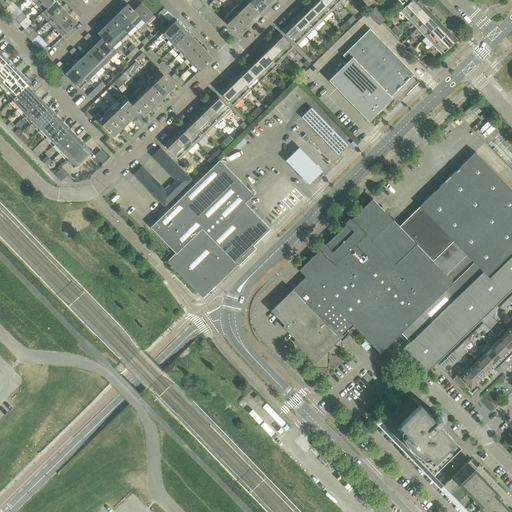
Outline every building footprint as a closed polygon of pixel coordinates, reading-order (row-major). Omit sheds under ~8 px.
[(44,11),(55,0),(39,0),(36,4),(44,11)] [(48,21),(63,7),(56,0),(55,0),(44,11),(41,14),(48,21)] [(260,12),(247,0),(242,0),(238,4),(252,19),(260,12)] [(267,5),(262,0),(247,0),(260,12),(267,5)] [(332,12),(320,0),(314,0),(309,5),(324,20),(332,12)] [(341,4),(337,0),(320,0),(332,12),(341,4)] [(409,19),(423,5),(418,0),(411,0),(400,11),(409,19)] [(155,17),(141,3),(134,10),(142,18),(147,24),(155,17)] [(142,18),(134,10),(127,4),(120,11),(134,26),(142,18)] [(252,19),(238,4),(230,12),(245,26),(252,19)] [(324,20),(309,5),(300,13),(315,29),(324,20)] [(417,28),(432,14),(423,5),(409,19),(417,28)] [(55,28),(70,14),(63,7),(48,21),(55,28)] [(386,20),(376,8),(369,15),(379,26),(386,20)] [(134,26),(120,11),(113,18),(127,33),(134,26)] [(245,26),(230,12),(223,19),(237,34),(245,26)] [(315,29),(300,13),(292,22),(306,37),(315,29)] [(63,36),(78,22),(70,14),(55,28),(63,36)] [(426,37),(440,23),(432,14),(417,28),(426,37)] [(127,33),(113,18),(105,25),(120,40),(127,33)] [(166,42),(183,26),(176,20),(160,36),(166,42)] [(306,37),(292,22),(283,30),(298,45),(306,37)] [(434,45),(449,31),(440,23),(426,37),(434,45)] [(120,40),(105,25),(98,33),(102,37),(112,47),(120,40)] [(172,49),(189,32),(183,26),(166,42),(172,49)] [(391,96),(414,74),(371,29),(343,55),(349,61),(329,80),(369,121),(377,113),(378,114),(387,105),(387,104),(393,98),(391,96)] [(449,31),(434,45),(442,54),(457,40),(449,31)] [(178,55),(195,39),(189,32),(172,49),(178,55)] [(295,48),(280,33),(271,41),(286,56),(295,48)] [(117,52),(112,47),(102,37),(95,44),(109,59),(117,52)] [(184,61),(201,45),(195,39),(178,55),(184,61)] [(286,56),(271,41),(263,50),(277,65),(286,56)] [(109,59),(95,44),(87,51),(102,66),(109,59)] [(190,67),(207,51),(201,45),(184,61),(190,67)] [(277,65),(263,50),(264,52),(256,60),(269,73),(277,65)] [(102,66),(87,51),(80,59),(95,73),(102,66)] [(196,73),(213,57),(207,51),(190,67),(196,73)] [(0,68),(10,59),(9,59),(8,61),(6,59),(6,57),(2,53),(3,52),(2,52),(0,54),(0,68)] [(0,81),(0,82),(17,67),(15,68),(13,66),(13,64),(9,60),(10,60),(10,59),(0,68),(0,81)] [(95,73),(80,59),(73,65),(88,80),(95,73)] [(269,73),(256,60),(247,68),(260,81),(269,73)] [(88,80),(73,65),(65,73),(80,88),(88,80)] [(0,86),(5,92),(24,74),(22,75),(20,73),(20,71),(17,67),(0,82),(0,86)] [(260,81),(247,68),(239,76),(252,90),(260,81)] [(175,86),(159,69),(153,76),(169,92),(175,86)] [(5,92),(13,100),(27,86),(31,82),(31,81),(29,83),(23,76),(24,74),(5,92)] [(252,90),(239,76),(237,75),(228,83),(243,98),(252,90)] [(169,92),(153,76),(146,82),(162,98),(169,92)] [(162,98),(146,82),(140,88),(156,104),(162,98)] [(243,98),(228,83),(220,92),(234,106),(243,98)] [(19,107),(35,91),(34,93),(27,86),(13,100),(10,103),(13,101),(19,107)] [(156,104),(140,88),(134,94),(150,110),(156,104)] [(19,107),(26,114),(42,99),(41,100),(34,93),(35,92),(35,91),(19,107)] [(150,110),(134,94),(127,100),(139,112),(143,116),(150,110)] [(232,109),(217,94),(208,103),(223,118),(232,109)] [(139,112),(127,100),(123,95),(117,101),(133,118),(139,112)] [(26,114),(33,122),(49,106),(48,107),(45,104),(46,103),(42,99),(43,99),(42,99),(26,114)] [(133,118),(117,101),(111,107),(127,124),(133,118)] [(223,118),(208,103),(200,111),(214,126),(223,118)] [(38,132),(40,129),(57,113),(56,113),(55,115),(48,108),(50,106),(49,106),(33,122),(31,124),(38,132)] [(338,155),(348,144),(311,106),(300,117),(338,155)] [(127,124),(111,107),(105,113),(121,130),(127,124)] [(214,126),(200,111),(191,119),(192,120),(206,134),(214,126)] [(47,136),(64,121),(63,120),(62,122),(60,120),(60,117),(57,114),(57,113),(40,129),(47,136)] [(121,130),(105,113),(98,120),(114,136),(121,130)] [(206,134),(192,120),(191,119),(182,128),(183,128),(197,143),(206,134)] [(51,140),(55,144),(71,128),(69,129),(62,122),(64,121),(47,136),(45,139),(48,142),(51,140)] [(59,153),(62,151),(78,135),(76,136),(74,135),(74,132),(71,129),(71,128),(55,144),(52,146),(59,153)] [(197,143),(183,128),(182,128),(174,136),(174,137),(188,151),(197,143)] [(306,142),(310,138),(306,133),(302,137),(306,142)] [(69,158),(85,143),(85,142),(83,144),(77,137),(78,136),(78,135),(62,151),(69,158)] [(188,151),(174,137),(174,136),(165,145),(180,160),(188,151)] [(74,168),(92,150),(90,151),(89,149),(88,147),(85,143),(69,158),(66,161),(74,168)] [(321,169),(298,145),(284,159),(308,183),(321,169)] [(159,163),(167,155),(161,148),(152,156),(159,163)] [(101,150),(95,156),(101,163),(107,157),(101,150)] [(217,151),(211,157),(214,160),(221,154),(217,151)] [(274,307),(270,310),(284,324),(291,331),(295,335),(296,336),(298,338),(295,341),(295,342),(315,363),(338,341),(335,337),(336,336),(338,334),(341,337),(343,336),(349,330),(354,326),(357,330),(373,346),(380,353),(387,346),(398,336),(401,333),(410,342),(405,347),(427,370),(480,320),(488,312),(495,304),(511,287),(511,189),(475,152),(420,205),(399,226),(372,198),(350,219),(352,220),(347,225),(346,223),(325,244),(326,245),(321,250),(320,249),(299,269),(306,276),(274,307)] [(163,167),(172,159),(167,155),(159,163),(163,167)] [(167,172),(176,163),(172,159),(163,167),(167,172)] [(270,229),(245,203),(254,195),(220,160),(151,227),(176,253),(167,261),(201,296),(270,229)] [(172,176),(180,168),(176,163),(167,172),(172,176)] [(140,181),(149,173),(142,166),(134,175),(140,181)] [(55,174),(61,180),(68,174),(62,167),(55,174)] [(176,180),(184,172),(180,168),(172,176),(176,180)] [(179,194),(192,180),(184,172),(176,180),(171,185),(179,194)] [(145,186),(153,177),(149,173),(140,181),(145,186)] [(149,190),(157,181),(153,177),(145,186),(149,190)] [(153,194),(162,186),(157,181),(149,190),(153,194)] [(166,207),(179,194),(171,185),(166,190),(157,198),(166,207)] [(157,198),(166,190),(162,186),(153,194),(157,198)] [(511,336),(507,331),(505,329),(497,337),(499,339),(511,352),(511,336)] [(511,353),(511,352),(499,339),(491,347),(505,361),(511,353)] [(462,349),(467,344),(464,341),(459,346),(462,349)] [(491,347),(484,354),(483,354),(494,366),(496,369),(505,361),(491,347)] [(494,366),(483,354),(484,354),(481,351),(472,360),(486,374),(494,366)] [(486,374),(472,360),(465,367),(478,381),(486,374)] [(478,381),(465,367),(453,379),(462,388),(466,384),(471,389),(478,381)] [(461,448),(444,430),(442,431),(440,428),(444,424),(441,421),(442,420),(442,419),(442,417),(441,417),(440,416),(439,416),(438,416),(437,416),(434,413),(429,418),(426,415),(428,413),(410,395),(388,417),(385,415),(377,422),(431,478),(439,470),(461,448)] [(511,511),(511,498),(478,464),(476,467),(469,460),(448,480),(448,479),(440,487),(464,511),(511,511)]
